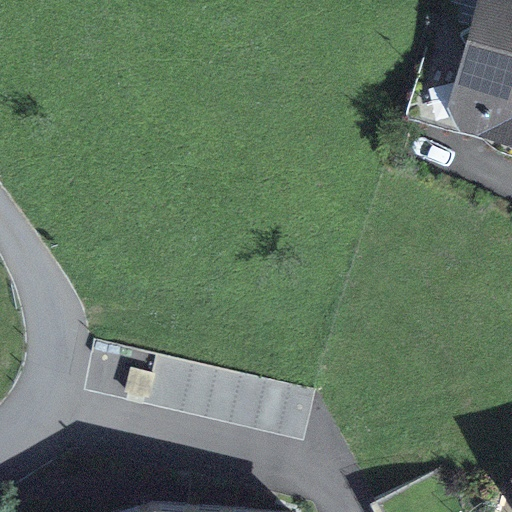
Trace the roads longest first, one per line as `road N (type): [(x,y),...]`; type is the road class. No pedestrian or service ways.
road 1 (unclassified): [(48,402),(298,463),(324,477),(343,511)]
road 2 (unclassified): [(0,216),(57,331),(48,402)]
